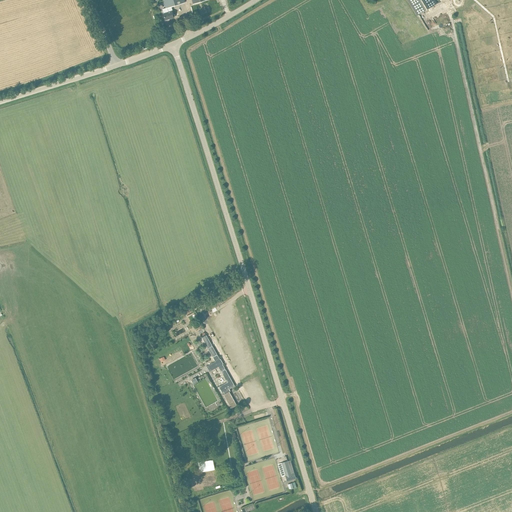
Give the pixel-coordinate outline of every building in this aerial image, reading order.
[(162,0),(165,9),(162,9),(164,14),(163,14),(164,15),(165,20),(173,18),(172,15),(173,15),(172,11),(171,7),(185,2),(183,0),(162,0)] [(407,0),(417,16),(418,15),(437,4),(434,0),(407,0)] [(220,359),(206,335),(202,338),(212,357),(213,356),(216,361),(219,360),(220,359)] [(206,366),(209,372),(215,369),(216,366),(215,364),(212,363),(206,366)] [(227,382),(219,387),(222,393),(224,392),(225,394),(223,395),(231,409),(232,408),(237,405),(228,390),(235,386),(222,364),(221,365),(218,367),(221,372),(227,382)] [(282,463),(287,481),(296,478),(290,460),(282,463)] [(222,500),(220,500),(223,511),(233,511),(229,497),(226,498),(227,502),(223,503),(222,500)]
